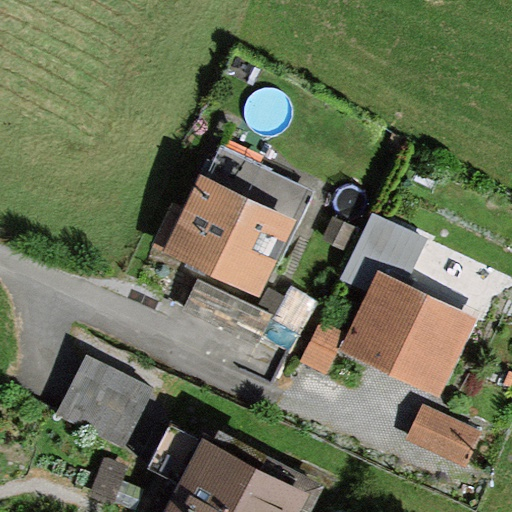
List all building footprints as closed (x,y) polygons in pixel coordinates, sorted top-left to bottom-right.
[(302,204),(204,158),(165,241),(263,287),(302,204)] [(345,243),(357,218),(335,207),(322,233),(345,243)] [(411,283),(428,247),(376,222),(345,287),(369,298),(354,328),(348,342),(435,383),(469,310),(411,283)] [(177,318),(252,352),(261,335),(289,351),(319,297),(292,280),(278,305),(199,268),(177,318)] [(302,356),(328,368),(342,340),(349,323),(323,311),(302,356)] [(128,440),(161,376),(92,341),(58,405),(128,440)] [(485,424),(424,396),(408,430),(469,458),(485,424)] [(272,511),(286,487),(199,441),(161,511),(272,511)]
